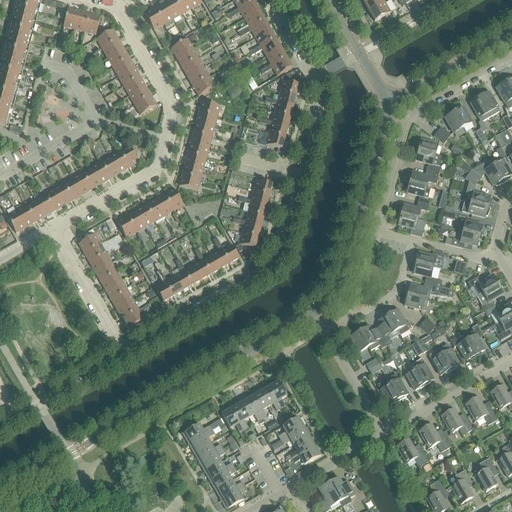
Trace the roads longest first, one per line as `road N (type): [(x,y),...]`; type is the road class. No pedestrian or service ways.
road 1 (residential): [(123,353),(279,258),(322,99),(269,0)]
road 2 (residential): [(123,353),(53,230),(156,169),(165,138),(171,101),(115,7)]
road 3 (tertiary): [(0,494),(316,313)]
road 4 (residential): [(410,240),(376,225),(403,124),(511,55)]
road 5 (tertiary): [(316,313),(334,295),(389,103)]
road 6 (residential): [(384,434),(511,361)]
road 7 (tertiary): [(389,103),(511,34)]
road 8 (residential): [(316,313),(384,434)]
road 9 (unclassified): [(410,240),(394,293),(329,326)]
road 10 (residential): [(14,418),(123,353)]
road 11 (tertiary): [(389,103),(327,0)]
